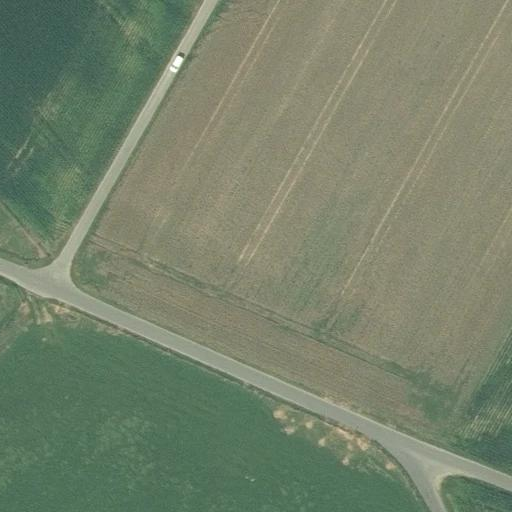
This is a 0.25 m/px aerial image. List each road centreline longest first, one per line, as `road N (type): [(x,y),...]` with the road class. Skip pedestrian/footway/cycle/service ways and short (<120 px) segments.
road 1 (unclassified): [(394,440),(0,264)]
road 2 (unclassified): [(511,486),(394,440)]
